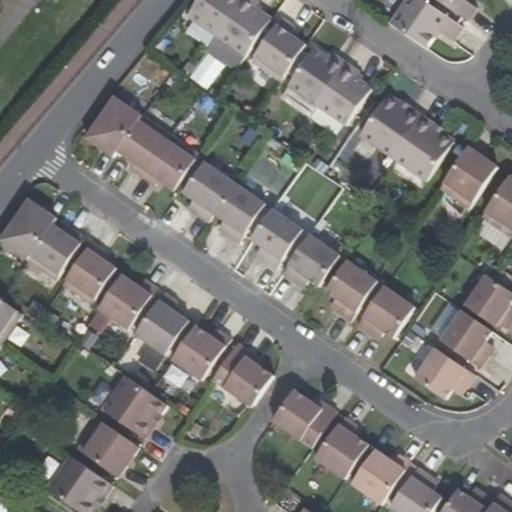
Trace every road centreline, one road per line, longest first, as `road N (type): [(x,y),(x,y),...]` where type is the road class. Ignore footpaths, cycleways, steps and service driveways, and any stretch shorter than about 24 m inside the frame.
road 1 (residential): [(33,153),(422,424),(463,433),(511,403)]
road 2 (residential): [(160,0),(33,153)]
road 3 (residential): [(470,95),(326,0)]
